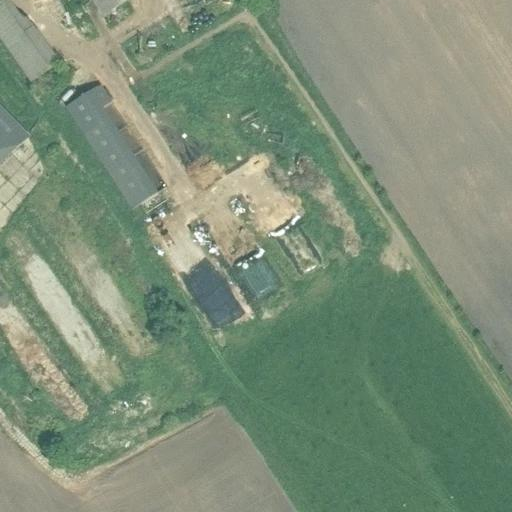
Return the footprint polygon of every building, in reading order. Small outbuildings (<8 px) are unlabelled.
[(0,0),(0,40),(32,86),(51,73),(0,0)] [(89,0),(104,21),(129,4),(126,0),(89,0)] [(65,109),(132,212),(158,195),(103,109),(111,104),(100,87),(65,109)] [(0,166),(29,138),(0,109),(0,166)] [(285,277),(268,283),(275,303),(292,296),(285,277)]
